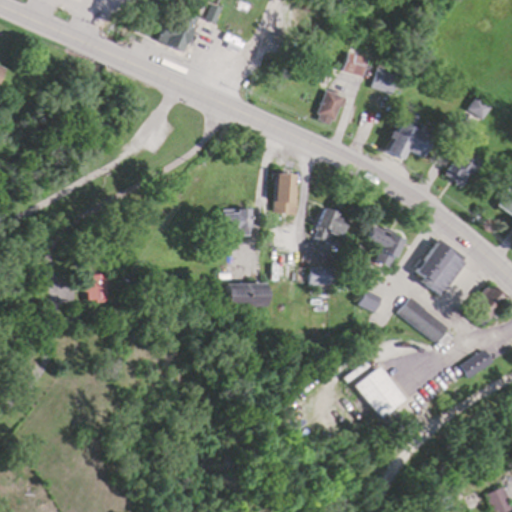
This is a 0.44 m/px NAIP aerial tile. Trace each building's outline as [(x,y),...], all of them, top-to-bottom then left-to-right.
[(214,8),(208,22),(197,17),(204,3),(214,8)] [(215,25),(219,8),(208,5),(203,22),(215,25)] [(177,52),(152,42),(159,23),(164,25),(168,15),(179,19),(184,6),(193,10),(177,52)] [(355,72),(339,65),(347,47),(363,54),(355,72)] [(384,91),(368,85),(375,67),(391,73),(384,91)] [(324,125),(311,118),(327,91),(343,100),(338,108),(335,106),(324,125)] [(476,116),(466,110),(474,98),(484,104),(476,116)] [(400,159),(384,151),(402,116),(428,130),(415,155),(405,149),(400,159)] [(457,180),(442,168),(454,152),(460,157),(467,148),(476,155),(457,180)] [(274,208),(273,171),(291,171),(291,208),(274,208)] [(511,211),(494,200),(504,186),(511,191),(511,211)] [(307,230),(323,203),(343,215),(331,235),(321,229),(317,236),(307,230)] [(220,231),(219,209),(242,209),(242,231),(220,231)] [(378,267),(368,260),(373,251),(356,240),(363,230),(378,239),(384,229),(397,238),(378,267)] [(437,298),(419,284),(421,281),(411,273),(433,243),(462,265),(437,298)] [(104,251),(103,300),(82,299),(82,290),(78,290),(78,275),(82,275),(83,251),(104,251)] [(306,264),(323,264),(323,282),(307,282),(306,264)] [(261,280),(260,304),(221,303),(221,279),(261,280)] [(478,323),(463,313),(480,288),(496,298),(478,323)] [(368,312),(356,303),(365,291),(377,301),(368,312)] [(430,343),(396,312),(412,295),(445,326),(430,343)] [(63,316),(63,307),(74,307),(74,316),(63,316)] [(464,379),(455,367),(476,352),(484,364),(464,379)] [(402,403),(380,419),(357,387),(378,371),(402,403)] [(490,511),(479,488),(496,480),(506,503),(490,511)] [(428,509),(422,490),(438,485),(444,503),(428,509)]
